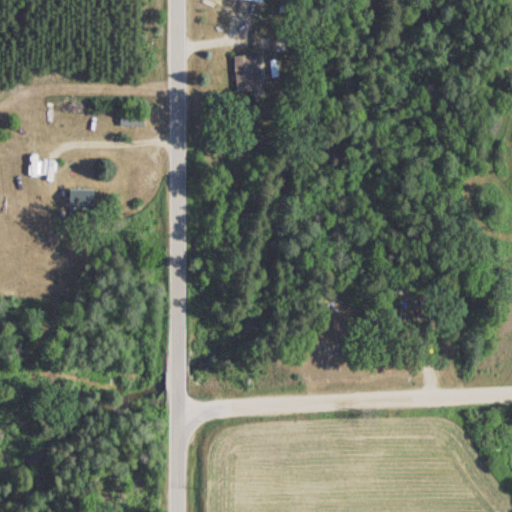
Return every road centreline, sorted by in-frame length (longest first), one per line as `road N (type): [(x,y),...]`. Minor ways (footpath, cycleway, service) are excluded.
road 1 (residential): [(164,511),(168,0)]
road 2 (residential): [(164,388),(511,363)]
